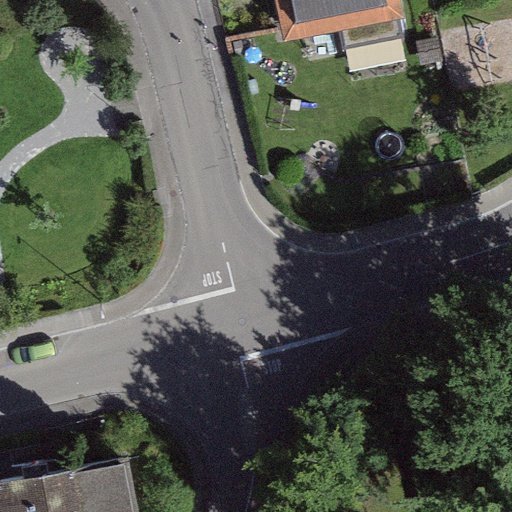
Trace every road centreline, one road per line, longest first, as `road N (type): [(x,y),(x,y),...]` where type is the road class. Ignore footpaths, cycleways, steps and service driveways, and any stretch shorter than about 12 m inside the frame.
road 1 (residential): [(242,320),(156,0)]
road 2 (tertiary): [(511,239),(242,320)]
road 3 (tertiary): [(242,320),(0,381)]
road 4 (residential): [(244,511),(253,429),(242,320)]
